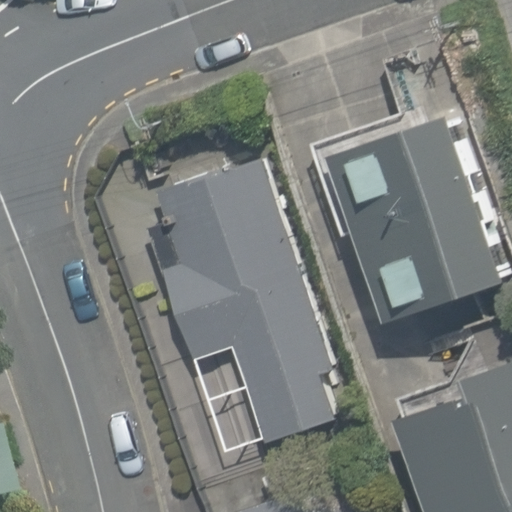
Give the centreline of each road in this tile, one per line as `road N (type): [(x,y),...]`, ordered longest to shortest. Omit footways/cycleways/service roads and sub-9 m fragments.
road 1 (tertiary): [(7,128),(3,182),(19,246),(106,511)]
road 2 (residential): [(220,0),(126,33),(52,81),(7,128)]
